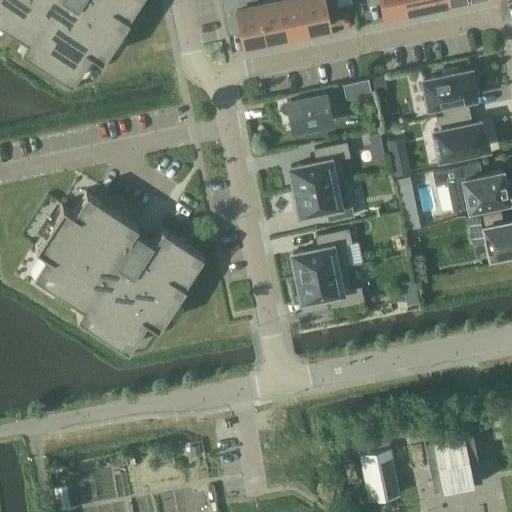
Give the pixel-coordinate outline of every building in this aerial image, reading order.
[(135,0),(0,0),(0,19),(25,36),(19,46),(71,79),(90,50),(100,57),(128,15),(127,14),(135,0)] [(257,0),(220,0),(227,31),(240,28),(242,40),(251,38),(252,42),(265,39),(258,1),(257,0)] [(285,31),(278,0),(260,0),(258,1),(265,39),(278,36),(277,32),(285,31)] [(300,0),(278,0),(285,31),(293,29),(294,33),(306,30),(300,0)] [(300,0),(306,30),(319,28),(319,24),(328,22),(325,10),(339,7),(336,0),(300,0)] [(393,12),(405,10),(403,0),(366,0),(367,1),(373,0),(380,0),(383,10),(392,8),(393,12)] [(425,0),(403,0),(405,10),(418,7),(418,3),(425,1),(425,0)] [(428,104),(441,101),(466,96),(473,95),(471,85),(473,84),(470,68),(458,70),(457,66),(441,69),(442,73),(423,77),(428,104)] [(382,74),(372,76),(376,92),(386,90),(382,74)] [(370,77),(344,82),(345,87),(348,98),(373,92),(370,77)] [(324,92),(286,100),(292,128),(330,120),(324,92)] [(466,96),(441,101),(444,113),(468,108),(466,96)] [(436,115),(438,128),(471,121),(468,108),(444,113),(436,115)] [(471,121),(438,128),(433,129),(439,155),(486,146),(482,129),(480,130),(478,119),(471,121)] [(379,132),(369,134),(370,141),(381,139),(379,132)] [(290,165),(295,189),(343,178),(339,156),(349,154),(346,140),(313,147),(316,160),(290,165)] [(407,155),(389,159),(394,177),(403,175),(411,173),(407,155)] [(467,162),(432,169),(435,183),(446,181),(453,210),(507,198),(507,195),(511,194),(509,181),(504,182),(501,168),(470,174),(467,162)] [(406,176),(393,179),(396,193),(409,190),(406,176)] [(353,214),(345,178),(343,178),(295,189),(300,212),(326,206),(328,219),(353,214)] [(202,251),(189,243),(161,225),(151,241),(132,229),(136,222),(85,189),(72,209),(61,202),(34,244),(45,251),(32,271),(81,303),(75,312),(126,346),(146,316),(156,323),(184,282),(183,281),(202,251)] [(500,208),(466,215),(472,243),(485,240),(489,255),(511,250),(511,217),(502,219),(500,208)] [(408,214),(402,216),(404,227),(411,225),(408,214)] [(292,252),(297,275),(345,265),(347,264),(343,242),(351,241),(348,227),(315,234),(318,246),(292,252)] [(421,252),(409,255),(414,278),(426,276),(421,252)] [(350,287),(345,265),(297,275),(301,299),(328,293),(330,306),(363,299),(360,285),(350,287)] [(354,439),(412,428),(411,420),(343,433),(347,453),(357,451),(354,439)] [(457,483),(483,477),(480,464),(473,426),(421,437),(427,466),(432,488),(457,483)] [(191,455),(200,453),(199,442),(189,444),(191,455)] [(390,494),(398,493),(390,446),(359,452),(368,499),(378,497),(390,494)]
